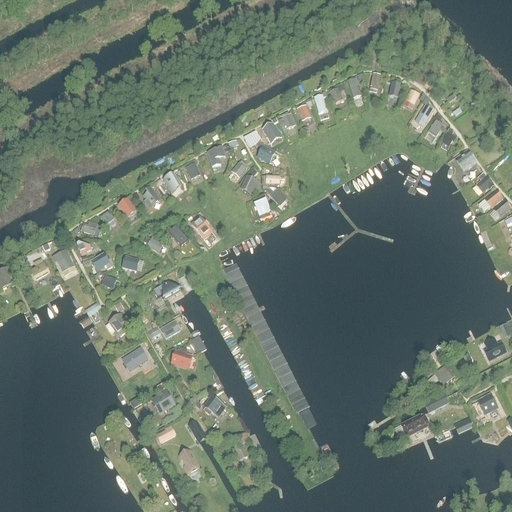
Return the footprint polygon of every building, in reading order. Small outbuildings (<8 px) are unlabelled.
[(371,90),(378,91),(381,76),(374,74),(371,87),(372,87),(371,90)] [(361,98),(356,80),(348,83),(354,100),(361,98)] [(391,83),(389,97),(399,100),(402,85),(391,83)] [(344,101),(338,90),(329,94),(336,106),(344,101)] [(411,92),(405,103),(415,108),(420,96),(411,92)] [(324,99),(323,97),(314,99),(319,116),(328,113),(324,99)] [(311,120),(306,107),(297,111),(302,124),(311,120)] [(425,107),(416,123),(424,127),(433,111),(425,107)] [(297,126),(292,115),(283,118),(288,130),(297,126)] [(436,121),(428,134),(436,139),(444,127),(436,121)] [(280,139),(272,126),(263,131),(266,137),(267,136),(272,144),(280,139)] [(450,145),(452,141),(454,142),(456,138),(452,135),(454,132),(449,129),(445,136),(446,137),(443,142),(450,145)] [(244,139),(249,149),(256,146),(260,150),(263,146),(258,141),(262,139),(257,132),(244,139)] [(223,148),(215,150),(216,152),(208,154),(212,169),(221,166),(220,159),(225,158),(223,148)] [(275,154),(263,148),(257,159),(270,166),(275,154)] [(469,155),(460,162),(466,171),(476,164),(469,155)] [(240,163),(231,173),(240,180),(248,169),(240,163)] [(201,177),(195,164),(185,169),(191,181),(201,177)] [(173,173),(163,179),(171,193),(179,183),(173,173)] [(483,174),(478,178),(481,182),(476,187),(482,195),(488,190),(489,192),(494,188),(493,185),(494,185),(483,174)] [(280,178),(266,177),(266,186),(275,186),(280,187),(280,178)] [(247,178),(240,192),(251,197),(253,192),(256,192),(260,183),(247,178)] [(155,205),(160,200),(150,188),(145,192),(147,194),(144,196),(146,200),(144,202),(150,209),(155,205)] [(276,192),(274,194),(270,190),(266,195),(279,208),(285,201),(276,192)] [(496,191),(484,201),(484,202),(479,206),(484,213),(490,209),(491,210),(504,200),(496,191)] [(271,213),(265,198),(253,204),(259,218),(271,213)] [(505,202),(493,212),(500,220),(511,211),(505,202)] [(136,216),(128,203),(120,208),(127,220),(136,216)] [(108,217),(106,214),(100,219),(106,227),(115,221),(111,215),(108,217)] [(213,234),(200,218),(191,225),(204,241),(213,234)] [(88,226),(84,225),(81,233),(94,237),(98,225),(89,222),(88,226)] [(185,239),(176,227),(171,231),(170,229),(167,231),(178,245),(185,239)] [(159,240),(153,237),(147,247),(158,254),(163,246),(158,242),(159,240)] [(92,251),(90,247),(80,244),(76,246),(82,257),(88,255),(87,253),(92,251)] [(48,245),(42,248),(45,254),(51,251),(48,245)] [(75,268),(66,251),(52,258),(55,265),(57,264),(62,274),(75,268)] [(104,270),(103,268),(108,265),(103,257),(92,263),(98,273),(104,270)] [(140,261),(125,258),(122,269),(137,273),(140,261)] [(24,259),(16,263),(20,269),(27,265),(24,259)] [(49,273),(41,260),(34,264),(37,270),(30,273),(35,281),(49,273)] [(0,288),(1,291),(12,286),(19,283),(12,269),(6,272),(0,274),(0,288)] [(117,281),(106,277),(102,287),(113,292),(117,281)] [(163,291),(155,295),(157,300),(163,296),(164,301),(182,292),(166,283),(162,284),(163,291)] [(98,302),(85,312),(90,318),(102,309),(98,302)] [(114,307),(118,314),(124,311),(120,304),(114,307)] [(117,340),(131,331),(121,317),(110,324),(116,334),(114,335),(117,340)] [(161,331),(166,340),(180,332),(175,323),(161,331)] [(506,326),(500,328),(504,339),(511,337),(506,326)] [(151,340),(160,335),(157,329),(148,335),(151,340)] [(488,351),(484,353),(488,361),(489,363),(506,355),(501,345),(497,347),(495,343),(486,348),(488,351)] [(188,368),(190,358),(185,357),(187,351),(178,348),(177,352),(174,351),(171,363),(188,368)] [(148,361),(141,350),(122,362),(129,373),(148,361)] [(462,353),(471,372),(475,370),(466,351),(462,353)] [(456,378),(446,366),(434,376),(443,388),(456,378)] [(160,394),(170,388),(167,382),(157,388),(160,394)] [(176,407),(166,393),(151,402),(160,417),(176,407)] [(429,415),(450,404),(445,394),(424,405),(429,415)] [(485,418),(498,411),(491,396),(477,403),(485,418)] [(227,410),(211,399),(204,409),(219,420),(227,410)] [(401,427),(395,431),(398,438),(405,435),(406,436),(425,426),(427,429),(430,427),(426,418),(422,420),(420,417),(401,427)] [(155,420),(143,427),(147,434),(160,427),(155,420)] [(470,420),(455,427),(459,435),(474,428),(470,420)] [(208,438),(197,421),(189,426),(199,444),(208,438)] [(165,430),(166,432),(157,436),(161,446),(176,437),(171,428),(165,430)] [(248,458),(241,444),(233,448),(240,462),(248,458)] [(231,449),(225,452),(228,457),(234,454),(231,449)] [(200,471),(189,452),(178,458),(189,477),(200,471)]
